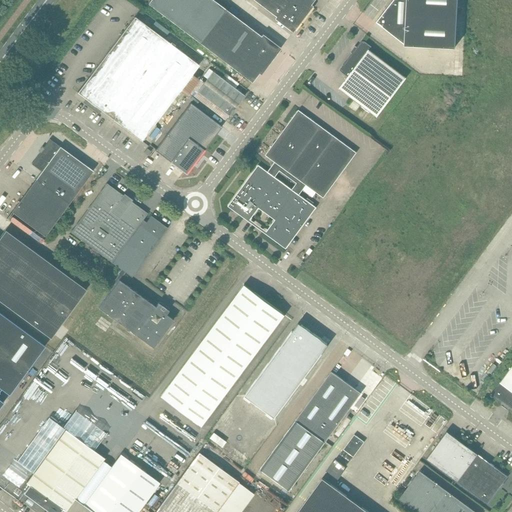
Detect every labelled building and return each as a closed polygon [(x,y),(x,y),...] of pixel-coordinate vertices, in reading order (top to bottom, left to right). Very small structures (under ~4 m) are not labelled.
[(212,0),(150,0),(148,4),(252,82),(259,73),(261,74),(281,48),(273,42),(271,44),(212,0)] [(254,0),(292,29),(313,0),(254,0)] [(393,0),(376,22),(404,44),(404,45),(455,48),(457,0),(393,0)] [(135,17),(77,93),(141,141),(199,65),(135,17)] [(348,77),(339,88),(377,117),(406,78),(369,50),(371,47),(364,42),(360,42),(357,47),(356,46),(350,53),(352,54),(341,68),(348,77)] [(210,71),(196,92),(221,110),(229,116),(245,96),(237,90),(210,71)] [(190,103),(155,150),(186,173),(221,127),(190,103)] [(284,129),(265,155),(275,162),(306,185),(316,192),(323,198),(356,153),(298,110),(289,123),(292,126),(288,131),(284,129)] [(50,139),(31,164),(42,172),(36,179),(69,203),(87,179),(93,171),(50,139)] [(306,185),(275,162),(274,163),(268,172),(258,165),(228,206),(228,207),(229,206),(250,221),(259,208),(275,220),(266,232),(286,247),(285,249),(286,249),(291,242),(295,245),(297,242),(293,239),(316,208),(299,195),(302,190),(306,185)] [(36,179),(12,212),(45,236),(69,203),(36,179)] [(106,183),(71,232),(116,266),(152,217),(151,216),(146,222),(143,220),(147,213),(106,183)] [(111,290),(98,307),(153,348),(167,328),(173,320),(166,314),(168,310),(158,303),(155,307),(119,280),(125,272),(132,277),(168,228),(152,217),(116,266),(121,269),(118,274),(119,274),(108,288),(111,290)] [(0,301),(50,338),(86,290),(5,230),(0,237),(0,301)] [(244,285),(162,395),(202,425),(285,315),(244,285)] [(0,390),(1,389),(9,394),(44,346),(0,313),(0,390)] [(295,322),(235,404),(268,429),(330,347),(295,322)] [(511,366),(499,385),(493,393),(493,397),(511,410),(511,366)] [(331,371),(296,420),(299,421),(311,431),(322,439),(326,441),(361,393),(331,371)] [(296,420),(260,469),(290,491),(326,441),(322,439),(311,431),(299,421),(296,420)] [(30,485),(24,493),(48,510),(47,511),(59,511),(62,509),(65,511),(71,502),(104,459),(65,431),(33,475),(27,483),(30,485)] [(441,439),(427,458),(480,498),(488,504),(508,476),(447,431),(441,439)] [(354,435),(344,450),(353,457),(364,442),(354,435)] [(215,511),(239,481),(199,453),(155,511),(215,511)] [(93,511),(92,511),(137,511),(159,483),(119,454),(88,496),(82,504),(93,511)] [(333,462),(326,472),(338,480),(345,470),(333,462)] [(419,471),(397,500),(413,511),(475,511),(471,509),(419,471)] [(369,511),(322,477),(295,511),(369,511)]
